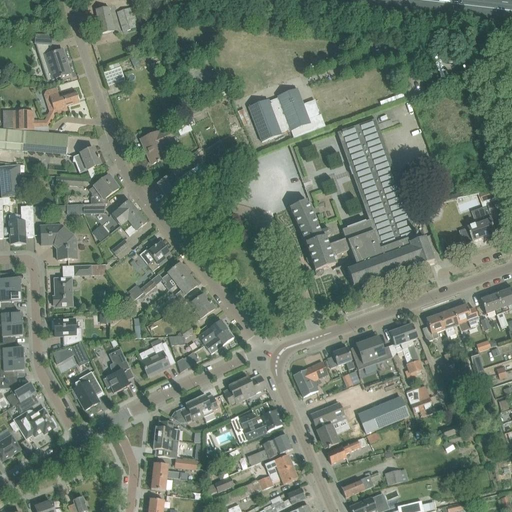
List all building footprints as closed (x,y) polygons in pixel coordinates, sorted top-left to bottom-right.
[(99,30),(100,35),(114,32),(109,8),(96,11),(99,28),(98,28),(99,30)] [(117,13),(123,32),(138,28),(132,8),(117,13)] [(35,44),(50,46),(51,46),(52,37),(36,36),(35,44)] [(63,51),(53,54),(45,57),(53,81),(70,75),(63,51)] [(120,66),(102,70),(105,85),(123,82),(120,66)] [(44,96),(49,112),(49,113),(54,116),(59,114),(58,110),(79,103),(76,92),(59,98),(56,89),(46,92),(44,96)] [(309,120),(303,105),(297,90),(278,97),(278,99),(269,103),(268,101),(249,108),(262,143),(281,136),(281,134),(290,130),(291,132),(294,140),(325,128),(321,116),(309,120)] [(13,112),(13,131),(33,133),(33,112),(13,112)] [(375,120),(337,134),(358,193),(397,179),(375,120)] [(190,126),(184,129),(188,137),(194,134),(190,126)] [(33,133),(13,131),(0,130),(0,150),(67,156),(68,137),(33,133)] [(159,132),(150,137),(140,141),(144,149),(146,148),(149,154),(147,155),(151,165),(157,163),(157,164),(170,158),(165,147),(174,143),(168,130),(160,134),(159,132)] [(73,158),(76,164),(80,174),(101,166),(98,160),(99,160),(98,158),(97,158),(94,149),(73,158)] [(201,157),(197,151),(185,160),(189,166),(201,157)] [(0,168),(0,176),(2,199),(22,197),(19,167),(0,168)] [(176,182),(172,175),(158,185),(169,201),(183,191),(199,180),(192,170),(176,182)] [(89,192),(93,198),(91,199),(91,205),(107,205),(107,201),(106,199),(111,196),(119,190),(118,189),(118,187),(115,183),(114,183),(109,177),(94,188),(89,192)] [(84,180),(57,178),(56,186),(83,188),(84,180)] [(368,221),(356,226),(362,243),(375,239),(379,251),(409,240),(405,229),(413,226),(397,179),(358,193),(368,221)] [(494,200),(496,199),(493,190),(480,194),(480,195),(483,194),(487,206),(488,206),(489,208),(485,209),(488,217),(476,221),(478,226),(469,229),(469,230),(463,232),(462,235),(465,243),(467,244),(473,242),(474,243),(497,235),(497,234),(499,234),(500,236),(508,233),(501,213),(504,212),(500,201),(495,203),(494,200)] [(429,194),(432,201),(440,198),(438,191),(429,194)] [(43,196),(34,197),(35,205),(44,204),(43,196)] [(305,245),(326,238),(330,237),(331,234),(330,231),(327,230),(320,232),(306,201),(289,209),(305,244),(305,245)] [(121,227),(128,222),(127,221),(138,213),(129,202),(119,211),(112,216),(121,227)] [(84,215),(84,208),(84,206),(67,206),(67,215),(84,215)] [(435,206),(427,209),(430,217),(438,214),(435,206)] [(25,239),(34,238),(33,207),(20,208),(21,222),(9,223),(10,245),(13,245),(15,247),(21,246),(22,245),(26,245),(26,243),(25,243),(25,244),(23,244),(22,239),(25,238),(25,239)] [(127,221),(128,222),(132,227),(125,233),(129,238),(136,232),(147,224),(138,213),(127,221)] [(347,271),(353,288),(416,265),(417,269),(434,263),(425,239),(419,241),(413,226),(405,229),(409,240),(379,251),(375,239),(362,243),(356,226),(342,231),(345,240),(328,246),(332,257),(350,251),(356,268),(347,271)] [(57,250),(58,262),(77,261),(75,240),(61,227),(40,228),(41,247),(53,246),(54,245),(58,249),(57,250)] [(93,234),(100,243),(109,236),(102,227),(93,234)] [(335,266),(332,257),(328,246),(326,238),(305,245),(315,273),(316,276),(319,277),(322,276),(324,273),(323,270),(335,266)] [(112,251),(116,257),(128,247),(124,241),(112,251)] [(139,256),(147,266),(153,273),(167,262),(165,259),(170,255),(165,250),(167,248),(163,245),(162,246),(161,244),(156,248),(155,247),(149,253),(147,250),(139,256)] [(177,286),(189,276),(188,276),(190,274),(186,268),(184,270),(180,265),(162,279),(166,284),(172,280),(176,285),(177,286)] [(74,268),(74,277),(91,276),(91,267),(74,268)] [(0,274),(0,280),(1,292),(21,291),(20,280),(13,280),(13,274),(0,274)] [(197,287),(189,276),(177,286),(181,291),(175,296),(179,301),(185,296),(197,287)] [(53,307),(55,307),(55,309),(72,308),(71,279),(54,280),(55,298),(53,298),(53,307)] [(145,296),(156,287),(151,281),(140,290),(143,294),(145,296)] [(123,303),(122,286),(114,286),(115,304),(123,303)] [(143,294),(140,290),(137,286),(128,292),(130,296),(126,299),(130,304),(143,294)] [(511,289),(496,295),(502,314),(509,312),(507,308),(511,305),(511,289)] [(0,309),(1,310),(14,309),(14,303),(21,303),(21,291),(1,292),(0,292),(0,309)] [(502,314),(496,295),(480,301),(481,302),(480,303),(481,307),(482,307),(485,315),(495,312),(496,316),(502,314)] [(191,315),(196,322),(201,319),(201,320),(215,310),(214,310),(213,310),(210,306),(211,305),(210,303),(209,304),(204,296),(195,302),(191,305),(196,312),(191,315)] [(164,310),(168,316),(180,308),(176,302),(164,310)] [(453,311),(458,326),(461,333),(478,327),(476,322),(479,321),(478,320),(475,310),(469,312),(466,306),(453,311)] [(14,315),(14,309),(1,310),(1,314),(0,313),(0,327),(2,327),(22,326),(22,315),(14,315)] [(123,311),(109,312),(110,326),(124,325),(123,311)] [(453,311),(439,316),(445,331),(447,338),(456,335),(453,328),(458,326),(453,311)] [(445,331),(439,316),(426,321),(428,328),(422,330),(427,343),(438,339),(437,334),(445,331)] [(482,321),(486,331),(491,330),(487,319),(482,321)] [(55,338),(64,338),(64,346),(68,346),(81,342),(81,330),(76,330),(75,320),(54,321),(54,323),(53,323),(53,330),(55,330),(55,338)] [(198,338),(205,347),(228,330),(221,321),(198,338)] [(182,332),(185,337),(195,331),(191,325),(182,332)] [(406,328),(400,330),(409,353),(413,363),(416,373),(422,371),(411,342),(417,340),(412,325),(410,326),(409,325),(406,326),(406,328)] [(2,327),(3,344),(3,345),(16,344),(15,338),(23,338),(22,326),(2,327)] [(228,330),(205,347),(211,355),(234,339),(228,330)] [(409,353),(400,330),(395,331),(394,331),(391,332),(391,333),(389,334),(394,348),(396,353),(402,351),(411,375),(416,373),(413,363),(409,353)] [(171,347),(176,347),(185,346),(185,340),(182,338),(168,338),(171,347)] [(378,338),(367,342),(375,365),(392,359),(388,348),(383,350),(378,338)] [(141,363),(144,369),(148,379),(149,378),(148,377),(162,370),(163,371),(170,368),(166,359),(162,353),(165,352),(159,340),(150,344),(155,356),(141,363)] [(488,341),(476,345),(479,353),(490,349),(488,341)] [(375,365),(367,342),(356,346),(360,358),(354,360),(358,371),(375,365)] [(0,350),(3,351),(3,362),(24,361),(23,349),(16,350),(16,344),(3,345),(3,344),(0,344),(0,350)] [(71,349),(53,355),(57,366),(74,356),(80,367),(89,363),(80,344),(71,349)] [(333,354),(334,358),(327,360),(331,369),(346,364),(349,371),(354,369),(350,358),(347,349),(333,354)] [(126,388),(126,389),(129,387),(127,382),(134,379),(120,350),(109,356),(113,366),(114,365),(118,373),(106,378),(107,379),(103,381),(107,390),(111,388),(114,395),(123,390),(123,389),(126,388)] [(494,358),(500,356),(498,350),(492,352),(494,358)] [(457,364),(453,353),(444,356),(448,367),(457,364)] [(484,374),(477,353),(470,355),(473,366),(472,366),(476,377),(484,374)] [(183,360),(177,363),(177,364),(180,374),(181,373),(188,369),(186,365),(189,363),(186,359),(183,360)] [(0,367),(0,374),(0,379),(17,379),(17,373),(24,373),(24,361),(3,362),(4,367),(0,367)] [(294,377),(293,377),(294,377),(303,399),(313,395),(318,392),(313,381),(327,375),(322,364),(294,377)] [(355,372),(348,375),(352,386),(360,383),(355,372)] [(78,399),(85,411),(99,403),(96,397),(103,393),(91,373),(78,381),(81,386),(73,391),(74,392),(72,393),(76,400),(78,399)] [(248,378),(238,383),(246,400),(261,393),(261,392),(267,389),(260,375),(259,375),(261,377),(250,382),(248,378)] [(0,379),(0,390),(10,390),(13,395),(7,398),(13,408),(36,394),(30,384),(19,391),(17,388),(17,387),(17,379),(0,379)] [(246,400),(238,383),(228,388),(230,392),(225,394),(223,392),(227,402),(229,406),(235,403),(236,405),(246,400)] [(425,388),(418,390),(420,413),(433,408),(425,388)] [(420,413),(418,390),(406,394),(414,415),(420,413)] [(205,396),(195,401),(203,418),(213,413),(212,412),(218,409),(212,395),(212,396),(213,398),(207,400),(205,396)] [(358,416),(362,425),(366,435),(409,418),(401,398),(358,416)] [(203,418),(195,401),(185,405),(187,410),(182,412),(181,410),(180,410),(186,424),(192,421),(193,423),(203,418)] [(498,403),(501,412),(509,410),(506,401),(498,403)] [(317,432),(325,450),(328,449),(328,450),(330,449),(329,448),(339,444),(334,432),(335,431),(333,428),(346,422),(339,405),(311,416),(315,428),(318,427),(320,431),(317,432)] [(50,420),(46,414),(44,410),(36,415),(34,414),(32,413),(29,413),(27,414),(27,413),(14,421),(26,440),(33,436),(34,439),(42,434),(44,436),(56,429),(55,427),(56,426),(52,419),(50,420)] [(276,411),(267,415),(255,420),(253,415),(239,421),(237,418),(230,421),(240,445),(283,427),(276,411)] [(155,428),(154,440),(173,442),(178,442),(180,433),(174,433),(174,431),(172,430),(173,424),(158,422),(158,423),(161,423),(160,429),(155,428)] [(442,432),(445,439),(457,434),(454,426),(442,432)] [(367,438),(370,445),(381,441),(378,433),(367,438)] [(0,459),(2,463),(21,451),(11,436),(0,443),(0,459)] [(292,451),(286,436),(263,445),(265,451),(247,458),(251,467),(292,451)] [(336,451),(327,454),(331,466),(340,462),(346,459),(345,456),(366,447),(363,439),(342,448),(336,451)] [(155,457),(176,460),(177,460),(178,442),(173,442),(154,440),(153,450),(158,451),(157,457),(155,457)] [(268,472),(269,477),(276,474),(292,467),(288,457),(274,462),(264,466),(267,472),(268,472)] [(197,462),(177,460),(176,460),(175,469),(196,471),(197,462)] [(154,465),(152,477),(167,479),(173,480),(180,481),(181,474),(167,472),(168,466),(164,466),(154,465)] [(297,480),(292,467),(276,474),(269,477),(271,483),(281,479),(283,486),(297,480)] [(403,483),(402,477),(400,471),(384,475),(388,487),(403,483)] [(167,479),(152,477),(151,490),(165,492),(167,479)] [(205,511),(210,511),(261,491),(261,492),(273,487),(271,483),(269,477),(257,482),(224,496),(212,501),(206,503),(204,504),(205,511)] [(370,477),(341,489),(345,499),(374,487),(370,477)] [(201,490),(206,503),(212,501),(210,495),(217,492),(218,494),(234,487),(230,478),(214,485),(201,490)] [(279,511),(291,506),(306,500),(301,490),(287,496),(289,500),(284,503),(281,501),(263,510),(264,511),(261,511),(279,511)] [(507,497),(501,499),(504,510),(510,508),(507,497)] [(87,511),(83,498),(73,502),(74,506),(68,508),(69,511),(87,511)] [(374,511),(377,511),(372,499),(358,505),(349,508),(350,511),(374,511)] [(150,500),(148,511),(162,511),(163,502),(150,500)] [(423,511),(421,502),(397,508),(397,511),(423,511)] [(54,511),(52,506),(51,503),(35,508),(36,511),(54,511)]
